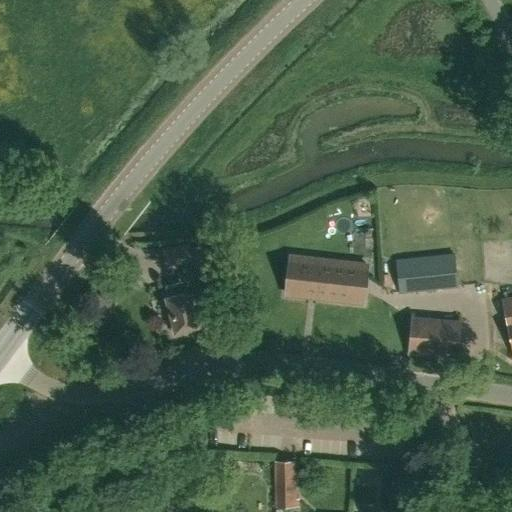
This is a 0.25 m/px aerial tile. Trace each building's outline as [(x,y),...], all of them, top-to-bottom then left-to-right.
[(192,262),(195,278),(165,286),(169,299),(168,299),(173,317),(169,318),(174,335),(191,330),(190,326),(210,321),(201,289),(198,278),(209,276),(204,245),(190,248),(190,246),(165,251),(168,267),(192,262)] [(399,293),(458,288),(455,254),(396,259),(399,293)] [(291,255),(287,295),(361,303),(366,264),(291,255)] [(511,295),(502,298),(511,349),(511,295)] [(460,318),(457,344),(410,339),(413,314),(412,314),(409,354),(456,358),(460,318)] [(274,507),(297,506),(296,461),(273,461),(274,507)] [(468,500),(473,467),(457,465),(451,498),(468,500)]
